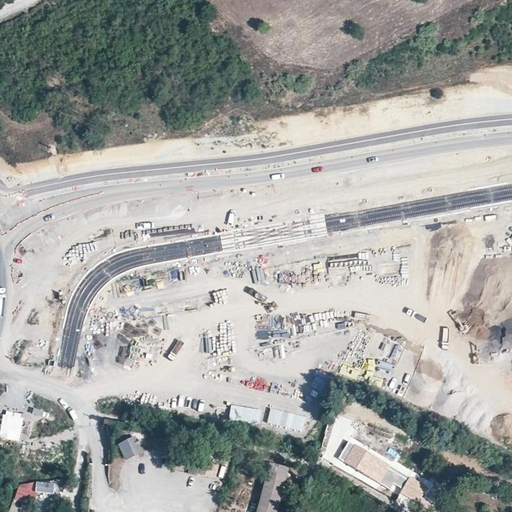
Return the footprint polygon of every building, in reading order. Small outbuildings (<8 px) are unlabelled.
[(322,260),(318,240),(149,269),(153,291),(322,260)] [(116,370),(103,368),(97,395),(110,397),(116,370)] [(119,447),(124,457),(140,449),(135,439),(119,447)] [(354,445),(344,462),(380,484),(389,467),(354,445)] [(126,461),(142,454),(140,449),(124,457),(126,461)] [(270,465),(257,511),(278,511),(289,470),(270,465)] [(54,483),(37,481),(35,492),(53,494),(54,483)] [(421,498),(425,492),(408,481),(404,489),(421,498)]
